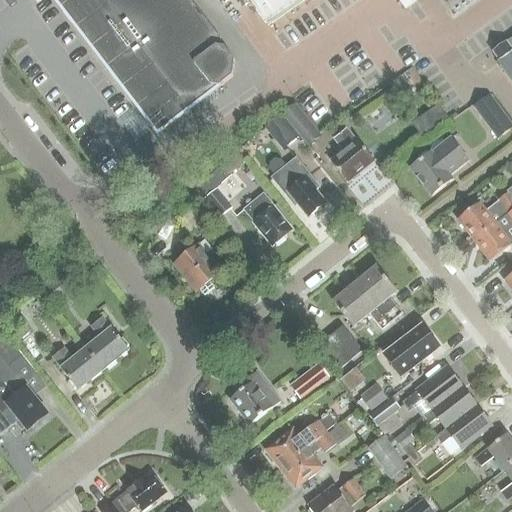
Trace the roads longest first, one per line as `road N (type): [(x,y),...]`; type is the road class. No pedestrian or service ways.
road 1 (residential): [(199,355),(372,224),(391,221),(511,366)]
road 2 (residential): [(199,355),(0,106)]
road 3 (residential): [(21,511),(165,406)]
road 4 (unclassified): [(249,511),(165,406)]
